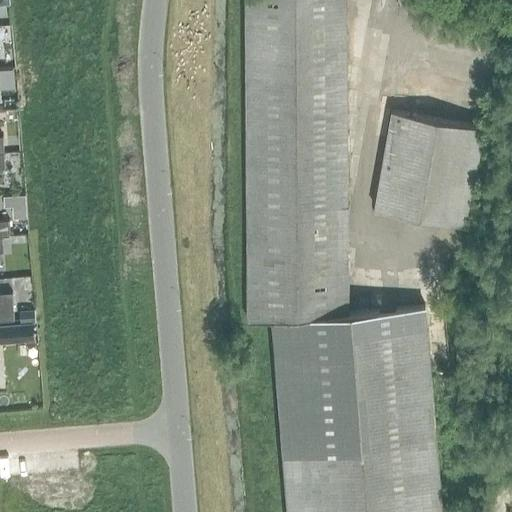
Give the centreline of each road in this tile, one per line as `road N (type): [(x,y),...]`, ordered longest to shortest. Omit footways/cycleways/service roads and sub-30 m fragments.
road 1 (unclassified): [(155,0),(150,52),(175,433)]
road 2 (residential): [(175,433),(0,446)]
